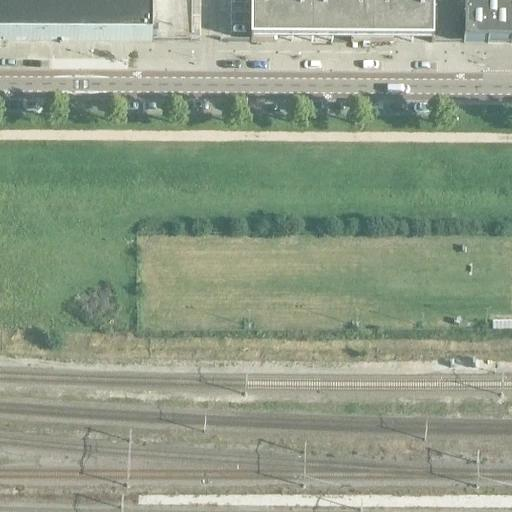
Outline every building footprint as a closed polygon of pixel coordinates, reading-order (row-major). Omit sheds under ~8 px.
[(0,0),(0,40),(151,42),(151,0),(0,0)] [(311,43),(310,0),(250,0),(250,43),(311,43)] [(371,43),(371,0),(310,0),(311,43),(371,43)] [(432,44),(432,0),(371,0),(371,43),(432,44)] [(511,0),(462,0),(463,44),(465,44),(465,43),(486,43),(486,44),(488,44),(488,43),(510,43),(510,44),(511,44),(511,43),(511,42),(511,0)]
